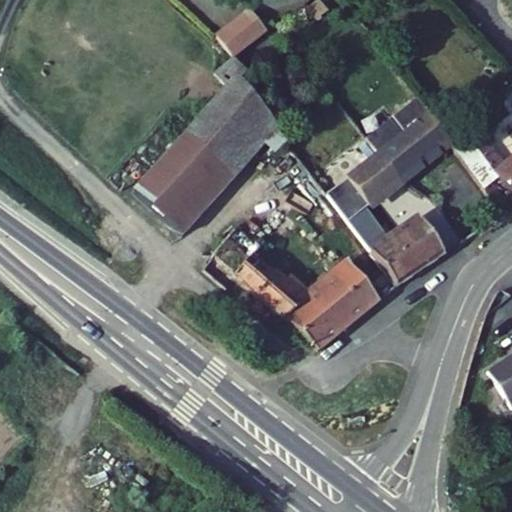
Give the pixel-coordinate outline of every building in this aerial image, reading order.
[(253,9),(219,36),(234,55),(236,57),(270,31),(253,9)] [(266,135),(274,145),(286,134),(242,74),(247,70),(236,57),(234,55),(216,70),(224,81),(266,135)] [(133,190),(181,232),(266,135),(224,81),(133,190)] [(396,138),(416,163),(451,137),(432,110),(396,138)] [(511,190),(511,155),(506,160),(482,133),(460,148),(485,183),(498,173),(511,190)] [(237,192),(251,207),(299,153),(288,136),(237,192)] [(383,148),(401,175),(416,163),(396,138),(383,148)] [(348,174),(367,199),(401,175),(383,148),(348,174)] [(318,346),(363,311),(333,272),(305,294),(258,248),(280,223),(287,230),(295,222),(289,215),(299,202),(346,261),(378,299),(397,284),(327,190),(299,153),(251,207),(213,249),(215,254),(205,266),(227,286),(237,275),(318,346)] [(327,190),(397,284),(445,251),(418,214),(392,233),(367,199),(348,174),(327,190)] [(333,272),(363,311),(378,299),(346,261),(333,272)] [(511,353),(499,362),(511,380),(511,353)]
